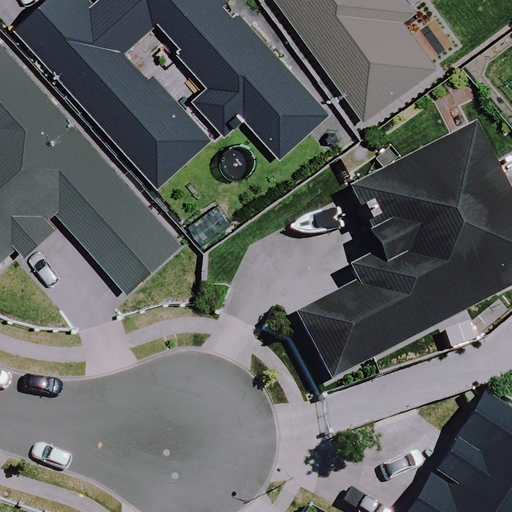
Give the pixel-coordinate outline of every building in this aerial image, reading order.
[(132,53),(162,26),(166,22),(190,49),(185,53),(215,86),(198,101),(233,140),(251,126),(278,156),(324,115),(221,0),(106,0),(95,10),(85,0),(56,0),(20,32),(159,187),(211,140),(156,79),(152,82),(128,56),(132,53)] [(403,26),(440,0),(439,0),(280,0),(369,124),(438,75),(403,26)] [(180,250),(0,47),(0,277),(61,223),(127,297),(180,250)] [(288,321),(325,389),(511,287),(511,211),(509,214),(463,131),(339,199),(368,252),(340,267),(351,287),(288,321)] [(405,511),(511,511),(511,424),(480,402),(405,511)]
